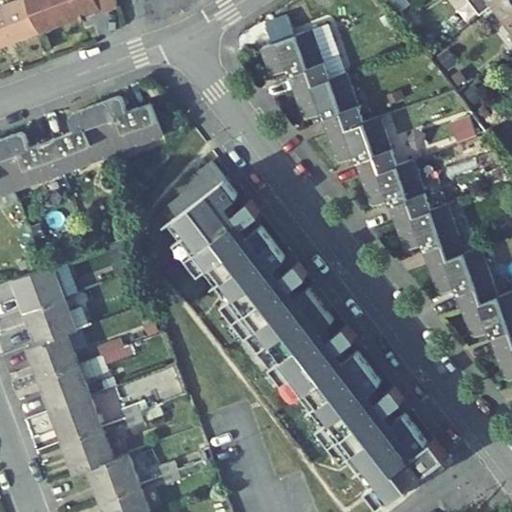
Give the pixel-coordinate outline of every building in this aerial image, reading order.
[(29,0),(14,0),(0,5),(0,44),(40,30),(29,0)] [(29,0),(40,30),(102,7),(103,9),(118,5),(116,0),(29,0)] [(469,0),(481,15),(493,5),(499,0),(469,0)] [(511,0),(499,0),(493,5),(511,29),(511,33),(509,35),(511,38),(511,0)] [(422,14),(415,5),(400,16),(407,25),(422,14)] [(313,28),(263,45),(271,67),(273,69),(276,70),(289,66),(297,88),(330,77),(328,72),(313,28)] [(448,49),(438,56),(449,70),(459,63),(448,49)] [(328,72),(330,77),(347,72),(345,66),(328,72)] [(461,70),(453,75),(459,85),(467,79),(461,70)] [(330,77),(297,88),(305,111),(307,113),(310,114),(323,109),(330,132),(364,121),(347,72),(330,77)] [(475,84),(467,90),(476,102),(484,96),(475,84)] [(398,90),(389,93),(393,106),(402,103),(398,90)] [(119,96),(97,104),(115,153),(163,135),(151,102),(128,110),(124,98),(122,96),(119,96)] [(66,171),(76,167),(115,153),(97,104),(73,112),(71,116),(76,130),(54,139),(66,171)] [(364,121),(330,132),(339,154),(340,157),(343,157),(357,153),(365,176),(397,165),(380,115),(364,121)] [(181,118),(176,128),(181,131),(187,121),(181,118)] [(66,171),(54,139),(31,147),(26,134),(24,132),(21,132),(0,139),(0,142),(17,189),(66,171)] [(0,195),(17,189),(0,142),(0,195)] [(397,165),(365,176),(372,197),(373,200),(376,201),(390,196),(398,220),(431,208),(414,159),(397,165)] [(66,171),(69,180),(79,176),(76,167),(66,171)] [(430,442),(423,448),(435,463),(447,454),(229,171),(223,176),(226,179),(227,179),(239,195),(223,207),(234,221),(247,238),(263,225),(275,241),(287,256),(271,269),(282,284),(294,299),(310,287),(322,302),(351,340),(341,347),(329,332),(323,336),(331,347),(343,362),(359,350),(370,365),(382,381),(367,393),(378,408),(390,423),(406,411),(418,427),(430,442)] [(175,242),(188,258),(234,221),(223,207),(239,195),(227,179),(226,179),(180,214),(192,229),(181,237),(175,242)] [(431,208),(398,220),(405,240),(407,244),(409,245),(424,240),(432,263),(465,253),(448,203),(431,208)] [(181,237),(192,229),(180,214),(170,222),(181,237)] [(247,238),(234,221),(188,258),(200,274),(206,269),(216,261),(228,276),(275,241),(263,225),(247,238)] [(46,236),(42,222),(33,225),(37,239),(46,236)] [(287,256),(275,241),(228,276),(240,291),(229,300),(223,304),(235,320),(282,284),(271,269),(287,256)] [(129,261),(123,243),(109,248),(116,266),(129,261)] [(465,253),(432,263),(439,286),(441,288),(444,289),(458,285),(466,308),(499,296),(482,247),(465,253)] [(229,300),(240,291),(228,276),(216,261),(206,269),(229,300)] [(15,278),(28,310),(66,296),(54,263),(15,278)] [(103,281),(89,286),(93,296),(106,291),(103,281)] [(294,299),(282,284),(235,320),(247,336),(253,331),(264,323),(275,338),(322,302),(310,287),(294,299)] [(131,297),(140,294),(136,285),(127,288),(131,297)] [(511,291),(499,296),(466,308),(473,330),(476,332),(480,332),(491,328),(500,351),(511,346),(511,291)] [(66,296),(28,310),(39,341),(67,331),(77,327),(66,296)] [(351,340),(322,302),(275,338),(288,355),(278,363),(272,367),(284,383),(331,347),(323,336),(329,332),(341,347),(351,340)] [(155,321),(146,324),(149,333),(158,330),(155,321)] [(278,363),(288,355),(275,338),(264,323),(253,331),(278,363)] [(85,324),(77,327),(67,331),(74,350),(93,343),(85,324)] [(29,345),(40,376),(79,362),(74,350),(67,331),(39,341),(29,345)] [(114,339),(100,344),(104,353),(117,348),(114,339)] [(117,348),(104,353),(107,363),(132,353),(129,344),(117,348)] [(511,346),(500,351),(507,373),(509,375),(511,376),(511,346)] [(331,347),(284,383),(295,398),(301,394),(312,386),(324,401),(370,365),(359,350),(343,362),(331,347)] [(40,376),(52,408),(90,394),(79,362),(40,376)] [(382,381),(370,365),(324,401),(335,416),(325,425),(319,429),(331,445),(378,408),(367,393),(382,381)] [(325,425),(335,416),(324,401),(312,386),(301,394),(325,425)] [(52,408),(64,440),(102,426),(90,394),(52,408)] [(146,399),(137,402),(140,411),(146,409),(149,408),(146,399)] [(123,407),(127,416),(140,411),(137,402),(123,407)] [(161,403),(149,408),(146,409),(149,418),(164,413),(161,403)] [(390,423),(378,408),(331,445),(343,460),(348,456),(359,448),(371,463),(418,427),(406,411),(390,423)] [(140,411),(127,416),(130,425),(144,420),(140,411)] [(145,425),(144,420),(130,425),(132,430),(145,425)] [(76,472),(91,466),(115,457),(102,426),(64,440),(76,472)] [(430,442),(418,427),(371,463),(383,479),(372,487),(366,491),(379,507),(426,470),(414,454),(419,451),(423,448),(430,442)] [(210,447),(175,460),(178,470),(201,461),(213,456),(210,447)] [(372,487),(383,479),(371,463),(359,448),(348,456),(372,487)] [(431,466),(419,451),(414,454),(426,470),(431,466)] [(91,466),(103,498),(140,484),(128,452),(115,457),(91,466)] [(217,466),(213,456),(201,461),(205,470),(217,466)] [(161,466),(164,475),(178,470),(175,460),(161,466)] [(178,470),(164,475),(168,484),(181,479),(178,470)] [(107,511),(150,511),(140,484),(103,498),(107,511)]
